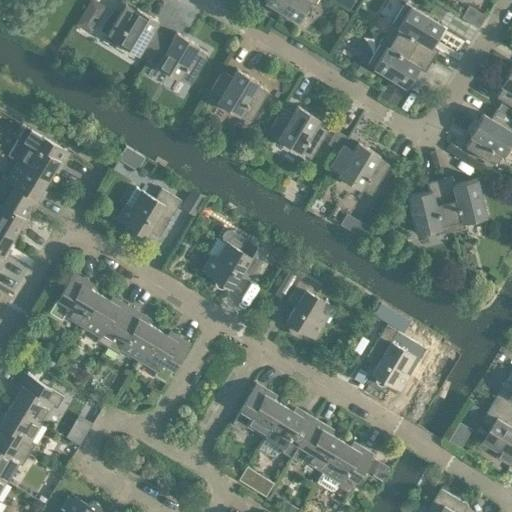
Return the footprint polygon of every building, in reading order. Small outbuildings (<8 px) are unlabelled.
[(89,30),(104,5),(95,0),(88,0),(75,22),(89,30)] [(264,0),(265,0),(298,20),(310,1),(315,4),(317,0),(264,0)] [(393,21),(387,32),(432,60),(439,48),(432,44),(444,25),(405,2),(393,21)] [(108,32),(118,38),(117,40),(138,53),(140,50),(150,55),(163,34),(153,28),(158,20),(137,7),(136,9),(126,3),(108,32)] [(469,3),(462,15),(478,26),(485,14),(469,3)] [(268,14),(258,8),(253,16),(264,22),(268,14)] [(159,61),(156,64),(179,78),(180,76),(190,82),(207,52),(197,46),(198,44),(177,31),(172,39),(163,34),(150,55),(159,61)] [(432,60),(387,32),(368,63),(407,86),(418,67),(425,71),(432,60)] [(511,64),(500,83),(502,84),(496,95),(511,104),(511,64)] [(209,91),(219,97),(217,101),(239,114),(240,112),(250,119),(268,89),(258,83),(259,81),(237,68),(232,76),(222,70),(209,91)] [(389,83),(381,96),(396,106),(404,92),(389,83)] [(283,107),(270,128),(280,134),(277,138),(299,151),(300,149),(310,155),(328,126),(318,119),(319,118),(298,104),(293,113),(283,107)] [(483,112),(470,134),(472,135),(466,145),(495,163),(501,153),(503,154),(511,139),(511,116),(497,107),(491,117),(483,112)] [(70,152),(22,122),(15,134),(18,136),(7,154),(18,160),(49,179),(57,164),(62,166),(70,152)] [(336,128),(328,142),(338,149),(347,134),(336,128)] [(371,192),(389,162),(379,156),(380,154),(358,141),(353,149),(343,143),(330,165),(340,171),(338,174),(360,188),(361,186),(371,192)] [(7,178),(3,175),(0,179),(0,188),(35,210),(44,196),(40,193),(49,179),(18,160),(7,178)] [(455,183),(453,175),(440,178),(453,230),(466,227),(464,221),(486,215),(477,177),(455,183)] [(407,195),(417,233),(438,227),(440,233),(453,230),(440,178),(427,181),(429,189),(407,195)] [(142,233),(146,235),(152,225),(162,232),(182,199),(162,187),(156,197),(137,186),(117,218),(126,223),(126,226),(126,230),(129,234),(132,236),(137,236),(140,235),(142,233)] [(193,186),(180,207),(193,214),(205,194),(193,186)] [(0,227),(14,236),(23,221),(27,224),(35,210),(0,188),(0,227)] [(361,220),(354,231),(366,238),(372,227),(361,220)] [(376,225),(382,242),(394,237),(388,221),(376,225)] [(0,267),(0,268),(9,253),(5,251),(14,236),(0,227),(0,267)] [(224,241),(226,243),(217,257),(212,254),(203,269),(216,277),(215,279),(215,282),(217,285),(220,287),(223,287),(226,286),(227,284),(232,287),(241,272),(251,278),(267,251),(232,229),(228,228),(224,230),(222,234),(222,238),(224,241)] [(315,337),(334,306),(315,294),(322,284),(301,271),(284,299),(295,305),(286,320),(291,322),(289,325),(289,329),(292,332),(295,334),(299,334),(303,333),(304,331),(315,337)] [(86,285),(88,280),(74,272),(50,311),(62,318),(64,313),(82,324),(101,293),(86,285)] [(118,298),(115,302),(101,293),(82,324),(100,335),(97,339),(108,346),(132,307),(118,298)] [(381,301),(374,313),(403,331),(410,319),(381,301)] [(143,319),(146,315),(132,307),(108,346),(119,352),(122,348),(140,359),(158,328),(143,319)] [(381,319),(371,313),(362,328),(373,334),(381,319)] [(387,323),(367,356),(378,362),(372,372),(376,374),(376,376),(376,379),(377,382),(380,384),(384,384),(387,383),(388,381),(401,389),(426,347),(387,323)] [(157,370),(155,374),(166,381),(190,342),(175,333),(173,337),(158,328),(140,359),(157,370)] [(511,371),(495,400),(511,409),(511,371)] [(64,395),(25,372),(16,386),(20,389),(11,403),(42,422),(53,404),(57,407),(64,395)] [(269,395),(272,391),(257,382),(233,421),(245,428),(247,424),(265,435),(284,404),(269,395)] [(153,387),(147,397),(156,403),(162,393),(153,387)] [(511,409),(495,400),(483,420),(493,426),(485,440),(501,450),(498,455),(511,463),(511,409)] [(2,418),(0,416),(0,435),(29,453),(35,442),(31,440),(42,422),(11,403),(2,418)] [(301,409),(299,413),(284,404),(265,435),(283,446),(280,450),(291,457),(315,418),(301,409)] [(327,430),(329,426),(315,418),(291,457),(302,463),(305,459),(323,470),(341,439),(327,430)] [(462,445),(465,441),(453,434),(451,439),(462,445)] [(0,475),(7,479),(18,462),(22,464),(29,453),(0,435),(0,475)] [(349,492),(373,453),(358,444),(356,448),(341,439),(323,470),(317,479),(331,488),(336,487),(338,485),(349,492)] [(380,460),(372,473),(383,480),(391,467),(380,460)] [(264,475),(256,489),(266,495),(274,482),(264,475)] [(459,511),(458,511),(464,501),(442,487),(430,507),(437,511),(459,511)] [(67,494),(60,506),(66,511),(74,498),(67,494)] [(102,511),(100,510),(101,509),(101,505),(99,502),(96,501),(93,501),(90,502),(89,504),(75,496),(74,498),(66,511),(68,511),(102,511)] [(295,511),(299,507),(288,500),(283,507),(290,511),(295,511)]
